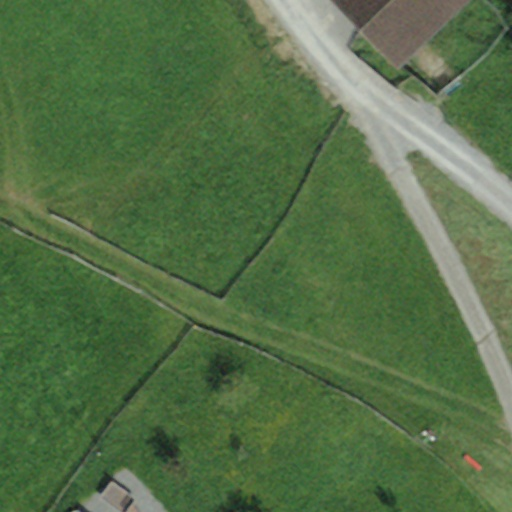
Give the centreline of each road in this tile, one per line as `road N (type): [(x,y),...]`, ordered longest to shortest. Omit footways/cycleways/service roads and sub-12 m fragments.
road 1 (track): [(0,166),(510,425)]
road 2 (track): [(330,68),(511,431)]
road 3 (residential): [(511,181),(330,68),(285,0)]
